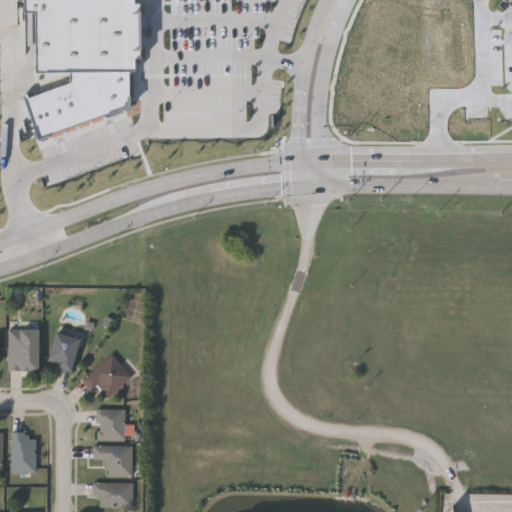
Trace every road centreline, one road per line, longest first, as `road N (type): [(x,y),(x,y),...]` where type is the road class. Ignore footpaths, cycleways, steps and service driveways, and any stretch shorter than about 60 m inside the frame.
road 1 (secondary): [(511,160),(248,166),(169,183),(0,242)]
road 2 (secondary): [(313,184),(499,183)]
road 3 (secondary): [(36,255),(211,198)]
